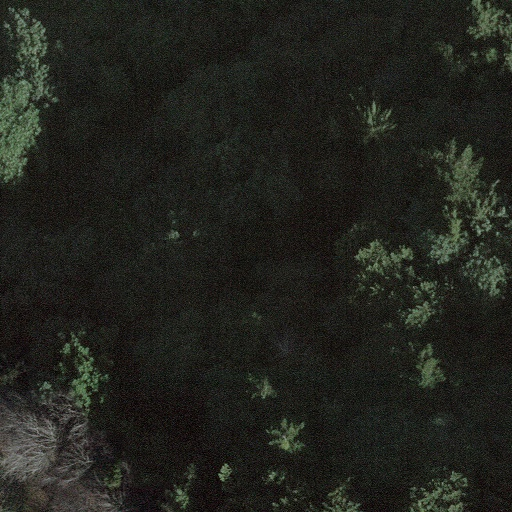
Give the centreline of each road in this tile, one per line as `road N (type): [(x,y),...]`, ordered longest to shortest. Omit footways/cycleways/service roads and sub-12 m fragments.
road 1 (track): [(265,0),(192,44),(0,223)]
road 2 (track): [(31,511),(84,429),(251,285)]
